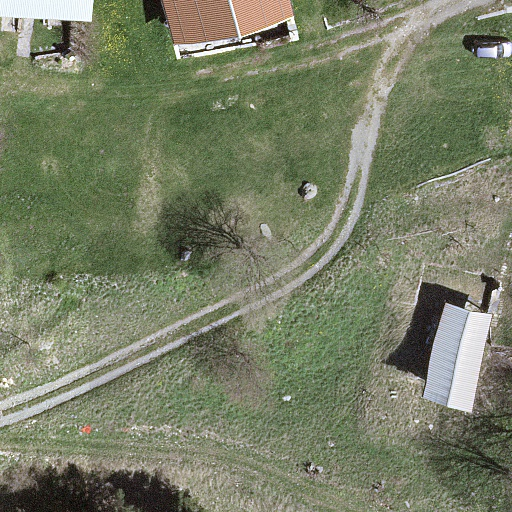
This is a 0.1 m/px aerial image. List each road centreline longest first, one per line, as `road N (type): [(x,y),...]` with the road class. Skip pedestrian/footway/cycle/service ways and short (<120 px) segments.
road 1 (track): [(0,419),(40,409),(211,330),(334,257),(418,27),(510,0)]
road 2 (track): [(418,27),(208,85),(4,77)]
